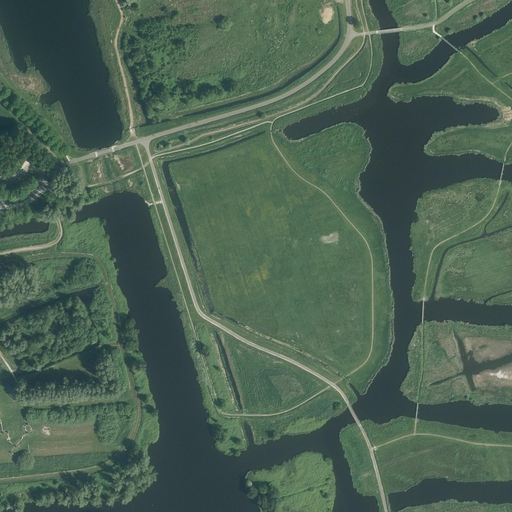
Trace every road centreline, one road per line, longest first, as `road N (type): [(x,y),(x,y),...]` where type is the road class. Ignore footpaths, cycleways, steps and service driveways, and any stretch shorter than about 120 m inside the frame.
road 1 (unknown): [(355,0),(363,44),(317,95),(150,159)]
road 2 (unknown): [(92,186),(59,204),(55,243),(0,254)]
